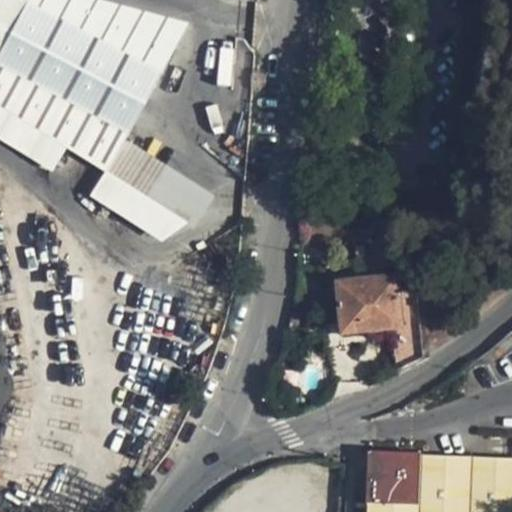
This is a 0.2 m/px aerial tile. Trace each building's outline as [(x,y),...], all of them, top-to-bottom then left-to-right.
[(0,51),(0,64),(129,133),(163,70),(28,0),(0,51)] [(93,0),(27,0),(28,0),(163,70),(188,24),(93,0)] [(213,198),(124,141),(108,169),(196,225),(213,198)] [(397,273),(337,279),(342,330),(401,324),(401,333),(394,334),(397,367),(423,356),(417,289),(398,290),(397,273)] [(511,511),(511,458),(372,452),(370,499),(369,511),(511,511)]
